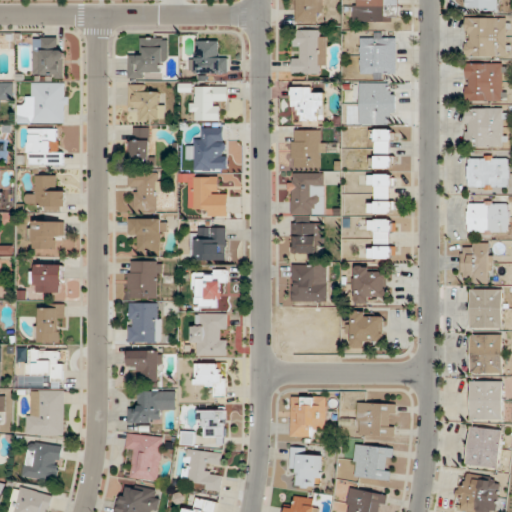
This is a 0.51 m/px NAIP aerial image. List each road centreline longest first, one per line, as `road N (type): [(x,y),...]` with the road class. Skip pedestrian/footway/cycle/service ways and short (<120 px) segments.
road 1 (residential): [(251,511),(261,430),(259,0)]
road 2 (residential): [(429,0),(430,391),(418,511)]
road 3 (residential): [(97,17),(99,407),(84,511)]
road 4 (residential): [(259,15),(0,14)]
road 5 (residential): [(429,373),(261,372)]
